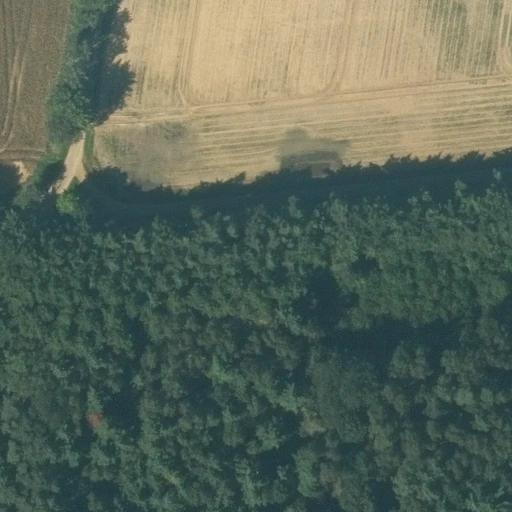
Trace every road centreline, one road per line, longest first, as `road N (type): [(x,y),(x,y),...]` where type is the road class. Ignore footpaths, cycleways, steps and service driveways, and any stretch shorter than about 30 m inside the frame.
road 1 (unclassified): [(26,215),(511,171)]
road 2 (unclassified): [(99,0),(72,164),(26,215)]
